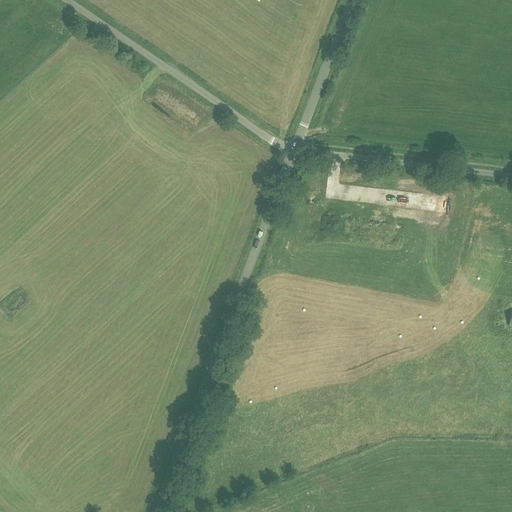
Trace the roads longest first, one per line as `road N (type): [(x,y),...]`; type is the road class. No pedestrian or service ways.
road 1 (unclassified): [(156,511),(293,150)]
road 2 (unclassified): [(293,150),(65,0)]
road 3 (unclassified): [(293,150),(351,0)]
